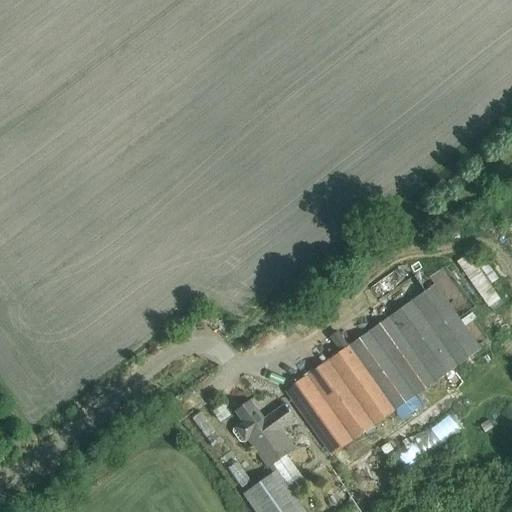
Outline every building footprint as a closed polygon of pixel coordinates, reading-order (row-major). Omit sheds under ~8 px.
[(424,292),(286,391),(332,457),(480,350),(434,285),(424,292)] [(242,444),(248,440),(268,468),(294,449),(281,431),(296,421),(284,405),(264,420),(249,400),(234,411),(243,422),(233,429),(232,433),(240,443),(242,444)] [(387,453),(398,471),(465,430),(454,412),(387,453)] [(272,467),(276,472),(292,495),(306,485),(287,457),(272,467)] [(254,511),(304,511),(292,495),(276,472),(243,496),(254,511)]
